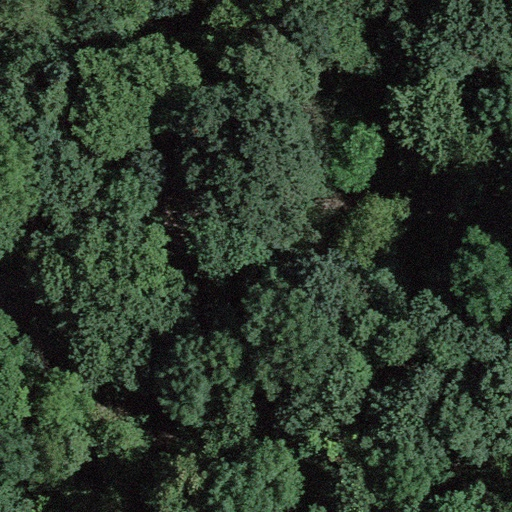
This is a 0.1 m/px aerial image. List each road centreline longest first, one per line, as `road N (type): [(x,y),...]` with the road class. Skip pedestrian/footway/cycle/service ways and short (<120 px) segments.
road 1 (track): [(0,317),(174,201),(511,212)]
road 2 (track): [(0,332),(288,511)]
